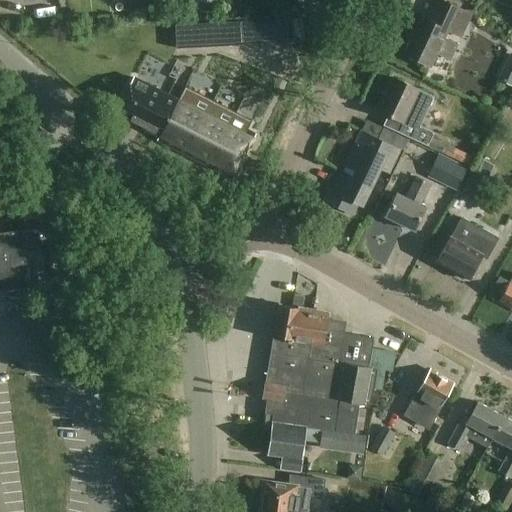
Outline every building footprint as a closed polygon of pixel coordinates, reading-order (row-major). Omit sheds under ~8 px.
[(190,0),(187,6),(210,16),(216,0),(190,0)] [(471,14),(441,0),(439,0),(430,21),(423,18),(405,54),(430,66),(436,53),(450,59),(457,45),(442,39),(447,30),(461,36),(471,14)] [(160,136),(179,101),(134,78),(116,113),(160,136)] [(402,122),(397,133),(428,147),(435,133),(419,125),(427,108),(434,93),(419,86),(418,89),(395,78),(379,111),(402,122)] [(181,97),(179,101),(160,136),(158,140),(233,178),(255,135),(181,97)] [(379,139),(362,131),(346,164),(356,170),(352,178),(341,172),(333,190),(362,205),(363,205),(381,168),(390,173),(401,151),(406,153),(412,141),(385,127),(379,139)] [(467,169),(439,155),(428,176),(456,190),(467,169)] [(467,197),(483,203),(493,180),(477,173),(467,197)] [(431,184),(415,176),(406,197),(397,193),(386,216),(415,230),(426,207),(421,204),(431,184)] [(450,237),(437,261),(469,279),(482,256),(485,258),(497,236),(462,216),(450,237)] [(30,287),(20,218),(0,220),(0,290),(5,289),(5,286),(28,283),(29,287),(30,287)] [(409,261),(418,238),(408,233),(398,256),(409,261)] [(511,279),(510,283),(500,278),(493,289),(502,295),(499,300),(511,307),(511,279)] [(269,395),(358,407),(359,404),(371,406),(377,370),(369,368),(374,339),(343,333),(345,322),(328,319),(329,314),(300,309),(300,308),(280,305),(274,338),(279,339),(271,383),(269,395)] [(453,384),(429,370),(416,392),(418,393),(405,414),(427,427),(434,416),(435,416),(440,406),(441,406),(453,384)] [(358,407),(269,395),(265,422),(322,430),(322,431),(352,435),(353,429),(360,430),(363,409),(358,408),(358,407)] [(491,436),(492,437),(504,416),(478,402),(469,419),(463,416),(448,444),(460,450),(468,437),(485,447),(491,436)] [(511,420),(504,416),(492,437),(511,448),(499,471),(511,478),(511,476),(511,420)] [(363,437),(352,435),(322,431),(322,430),(265,422),(272,423),(268,453),(281,455),(279,469),(300,472),(304,440),(320,442),(319,448),(361,454),(363,437)] [(394,433),(378,424),(374,430),(380,434),(371,449),(382,455),(394,433)] [(441,459),(430,453),(414,482),(408,493),(410,494),(408,498),(417,504),(425,488),(441,459)] [(261,504),(308,509),(306,509),(307,498),(321,500),(324,480),(298,476),(290,475),(288,486),(264,482),(261,504)] [(506,511),(511,503),(511,481),(509,480),(490,511),(506,511)]
